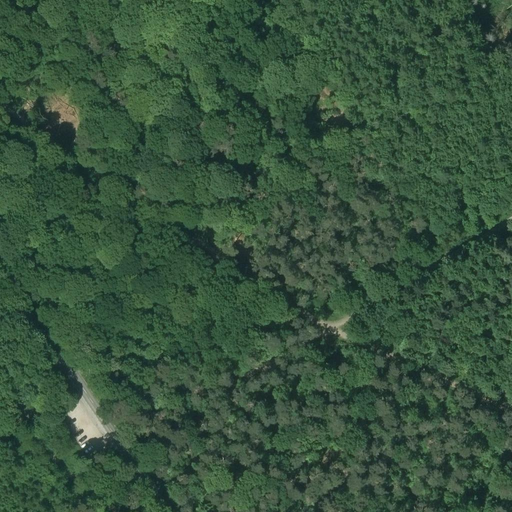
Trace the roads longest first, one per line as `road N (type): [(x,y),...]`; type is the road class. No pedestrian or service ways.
road 1 (unknown): [(277,298),(200,340),(127,329),(95,236),(19,184),(6,161),(3,106),(21,0)]
road 2 (track): [(0,104),(329,329)]
road 3 (unclassified): [(168,511),(0,263)]
road 4 (track): [(329,329),(215,391),(107,372),(77,376)]
road 5 (track): [(511,218),(329,329)]
road 6 (track): [(329,329),(511,411)]
road 7 (unknown): [(338,322),(511,400)]
road 8 (unknown): [(200,340),(194,378),(236,437),(241,511)]
road 9 (track): [(0,410),(115,511)]
